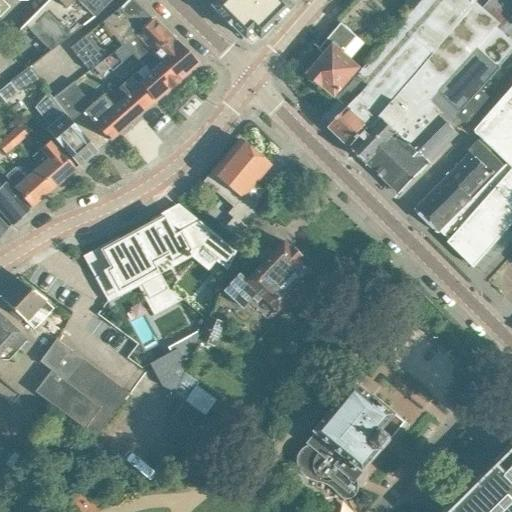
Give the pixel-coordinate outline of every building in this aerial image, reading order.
[(51,51),(99,11),(108,2),(109,0),(47,0),(24,24),(51,51)] [(136,34),(152,18),(150,17),(145,13),(145,12),(141,8),(140,9),(136,5),(136,4),(132,0),(126,0),(119,7),(70,47),(89,71),(103,60),(136,34)] [(257,37),(294,0),(200,0),(240,40),(245,35),(250,40),(255,35),(257,37)] [(335,103),(321,117),(322,118),(329,125),(331,127),(340,135),(341,136),(349,145),(350,146),(370,127),(381,115),(424,65),(476,2),(478,0),(421,0),(385,44),(335,103)] [(511,0),(489,0),(483,8),(482,8),(500,24),(508,15),(511,9),(511,0)] [(370,127),(350,146),(352,147),(352,148),(354,150),(366,161),(366,162),(426,104),(430,100),(438,91),(478,47),(479,48),(497,28),(500,24),(482,8),(483,8),(476,2),(424,65),(381,115),(370,127)] [(500,24),(497,28),(511,41),(511,39),(511,17),(508,15),(500,24)] [(140,63),(168,39),(171,37),(152,18),(136,34),(103,60),(111,70),(132,54),(140,63)] [(325,54),(309,73),(324,85),(323,89),(330,95),(334,94),(336,96),(361,67),(344,52),(358,36),(342,22),(319,49),(325,54)] [(478,47),(438,91),(460,112),(501,68),(498,65),(511,49),(511,41),(497,28),(479,48),(478,47)] [(150,103),(192,66),(193,59),(190,56),(190,57),(177,44),(178,44),(171,37),(168,39),(140,63),(143,67),(129,79),(150,103)] [(41,82),(29,66),(10,80),(18,91),(41,82)] [(108,140),(150,103),(129,79),(119,87),(126,96),(114,106),(103,93),(83,111),(95,125),(108,140)] [(75,104),(85,97),(74,83),(53,99),(64,113),(70,120),(81,113),(75,104)] [(96,150),(70,120),(64,113),(53,99),(47,92),(34,107),(49,126),(46,129),(78,166),(96,150)] [(426,104),(366,162),(367,163),(368,162),(399,192),(400,194),(402,192),(430,163),(429,162),(458,133),(454,129),(461,123),(461,120),(446,105),(441,111),(430,100),(426,104)] [(481,206),(471,217),(498,241),(511,224),(511,107),(506,102),(482,129),(478,134),(482,137),(508,162),(505,165),(472,198),(481,206)] [(28,136),(20,126),(0,140),(0,146),(6,154),(28,136)] [(55,186),(74,169),(61,154),(48,139),(29,155),(37,164),(36,165),(44,174),(41,177),(52,189),(55,186)] [(202,181),(233,206),(228,213),(237,221),(229,231),(239,240),(261,193),(264,190),(258,185),(258,186),(254,183),(269,165),(238,139),(227,152),(227,151),(202,181)] [(416,208),(415,209),(439,232),(441,231),(472,198),(505,165),(479,139),(443,175),(446,178),(417,208),(416,208)] [(44,174),(36,165),(24,175),(17,166),(5,176),(32,206),(52,189),(41,177),(44,174)] [(0,212),(11,225),(29,209),(15,194),(5,182),(0,186),(0,212)] [(472,198),(441,231),(450,240),(448,241),(475,267),(498,241),(471,217),(481,206),(472,198)] [(135,229),(135,230),(152,262),(153,262),(155,261),(167,254),(171,261),(172,261),(184,254),(185,256),(189,254),(188,252),(202,244),(205,247),(228,267),(235,251),(198,220),(182,228),(173,234),(165,219),(163,216),(157,219),(151,222),(136,231),(135,229)] [(112,268),(94,277),(105,298),(138,279),(149,299),(167,289),(168,289),(153,262),(152,262),(135,230),(134,230),(135,231),(102,249),(112,268)] [(304,280),(310,272),(295,258),(298,255),(290,247),(289,248),(282,241),(269,255),(264,250),(267,247),(266,246),(256,257),(262,262),(245,280),(238,274),(223,290),(241,307),(252,296),(256,301),(261,295),(275,309),(284,301),(286,299),(292,304),(302,305),(309,297),(309,288),(302,282),(304,280)] [(25,320),(45,299),(17,277),(0,294),(0,298),(31,328),(32,327),(25,320)] [(27,340),(6,321),(0,314),(0,358),(1,360),(8,359),(27,340)] [(213,344),(222,323),(208,316),(198,338),(213,344)] [(62,378),(79,357),(55,339),(39,361),(50,369),(62,378)] [(170,352),(149,363),(158,381),(161,386),(174,392),(182,375),(170,352)] [(75,388),(91,365),(79,357),(62,378),(75,388)] [(87,397),(103,374),(91,365),(75,388),(87,397)] [(111,415),(99,406),(87,397),(75,388),(62,378),(50,369),(34,391),(95,436),(111,415)] [(99,406),(115,383),(103,374),(87,397),(99,406)] [(365,469),(384,447),(384,448),(393,436),(383,428),(396,413),(375,396),(374,397),(357,382),(307,443),(310,445),(307,446),(304,447),(302,450),(300,452),(298,456),(298,457),(298,459),(298,462),(298,464),(299,467),(300,470),(302,472),(305,475),(309,478),(313,480),(318,481),(322,482),(325,483),(327,484),(330,485),(332,487),(334,489),(342,497),(343,498),(345,498),(346,499),(348,499),(350,499),(352,498),(353,497),(355,496),(356,495),(358,493),(359,490),(359,487),(359,484),(359,481),(358,478),(365,469)] [(111,415),(127,392),(115,383),(99,406),(111,415)] [(206,417),(184,400),(167,423),(190,439),(206,417)] [(511,511),(511,441),(440,511),(511,511)] [(0,442),(0,459),(5,463),(13,452),(0,442)]
